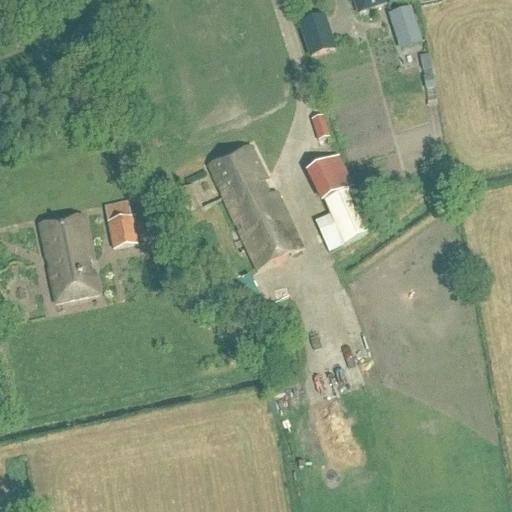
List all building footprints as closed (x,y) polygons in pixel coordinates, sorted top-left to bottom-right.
[(352,0),(358,18),(392,7),(390,0),(352,0)] [(400,54),(402,53),(420,47),(423,46),(411,11),(388,19),(400,54)] [(300,28),(311,62),(335,53),(324,20),(300,28)] [(427,59),(420,60),(423,75),(430,73),(432,73),(429,58),(427,59)] [(323,120),(311,124),(318,145),(330,141),(323,120)] [(256,277),(260,275),(302,253),(275,200),(274,197),(268,199),(264,191),(263,188),(267,185),(250,151),(208,172),(256,277)] [(339,160),(305,177),(321,208),(325,207),(350,194),(355,191),(339,160)] [(203,215),(192,192),(179,199),(190,222),(203,215)] [(350,194),(325,207),(330,219),(344,250),(370,237),(350,194)] [(113,213),(117,222),(134,215),(130,206),(113,213)] [(329,256),(344,250),(330,219),(315,226),(329,256)] [(38,230),(54,308),(99,299),(83,220),(38,230)] [(109,227),(114,253),(138,249),(132,222),(109,227)] [(240,324),(263,317),(256,302),(235,313),(240,324)]
